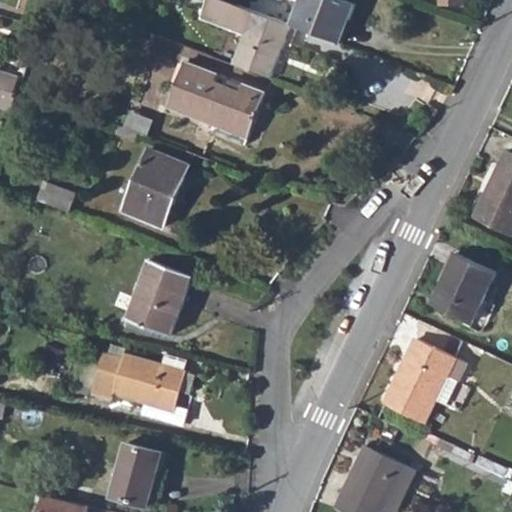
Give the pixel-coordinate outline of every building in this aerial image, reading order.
[(293,26),(224,0),(209,0),(202,19),(247,36),(236,65),(272,79),(293,26)] [(340,0),(303,0),(293,26),(343,45),(358,7),(340,0)] [(169,107),(215,124),(217,121),(252,135),(268,92),(244,84),(241,92),(217,82),(220,74),(187,62),(169,107)] [(0,71),(0,90),(19,96),(21,88),(24,79),(0,71)] [(0,90),(0,107),(14,112),(19,96),(0,90)] [(217,121),(215,124),(250,138),(252,135),(217,121)] [(149,149),(125,213),(165,228),(189,164),(149,149)] [(511,154),(505,152),(474,218),(511,235),(511,154)] [(48,183),(41,201),(62,209),(75,215),(82,197),(48,183)] [(200,263),(179,255),(173,271),(152,262),(128,320),(170,337),(200,263)] [(458,255),(433,305),(473,324),(497,274),(458,255)] [(418,338),(387,403),(424,421),(435,398),(447,404),(467,362),(418,338)] [(108,356),(98,395),(118,401),(121,394),(179,409),(188,371),(187,370),(190,358),(168,353),(165,365),(130,357),(128,361),(108,356)] [(129,445),(116,499),(153,509),(166,455),(129,445)] [(368,445),(337,510),(342,511),(387,511),(410,465),(368,445)] [(48,497),(44,511),(89,511),(90,507),(48,497)]
